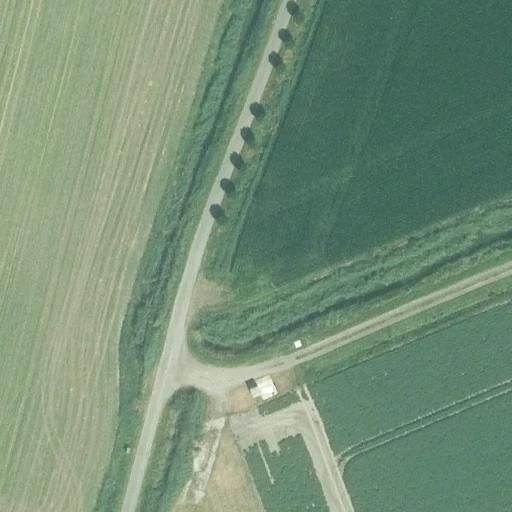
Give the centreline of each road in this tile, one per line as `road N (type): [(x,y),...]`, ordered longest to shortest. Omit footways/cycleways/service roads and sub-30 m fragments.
road 1 (unclassified): [(127,511),(207,216),(288,0)]
road 2 (track): [(511,269),(263,373),(219,379),(166,369)]
